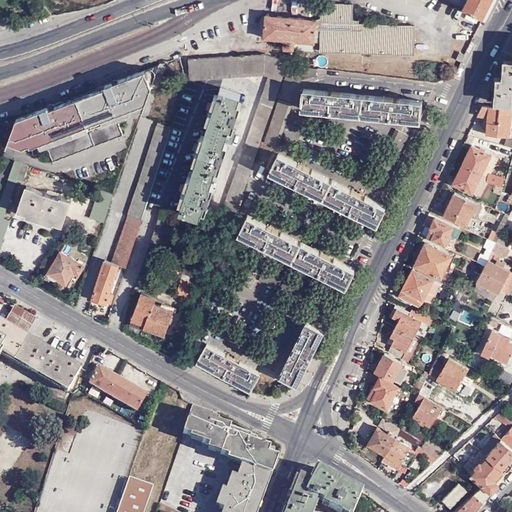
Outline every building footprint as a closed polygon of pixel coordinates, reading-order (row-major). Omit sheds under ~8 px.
[(468,0),(465,8),(483,17),(491,0),(468,0)] [(416,25),(358,24),(358,20),(352,20),(352,5),(322,4),(321,19),(317,20),(266,15),(264,38),(284,40),(283,48),(292,49),(293,41),(320,43),(320,52),(415,54),(416,25)] [(239,16),(232,17),(234,36),(241,36),(239,16)] [(313,43),(293,41),(292,49),(312,51),(313,43)] [(457,58),(462,60),(465,53),(461,51),(457,58)] [(283,53),(188,58),(189,80),(285,74),(283,53)] [(511,60),(504,60),(503,78),(496,78),(494,102),(511,104),(511,91),(511,60)] [(30,144),(145,100),(150,87),(157,63),(145,68),(128,76),(105,85),(77,96),(59,103),(49,107),(41,110),(32,112),(17,116),(9,140),(22,145),(30,143),(30,144)] [(322,69),(294,66),(289,79),(296,81),(297,80),(303,82),(306,76),(321,77),(322,69)] [(441,73),(429,66),(425,73),(438,79),(441,73)] [(230,227),(280,79),(281,79),(269,76),(218,222),(230,227)] [(179,210),(199,216),(240,95),(229,91),(220,88),(215,103),(212,102),(207,114),(211,115),(202,143),(198,142),(194,153),(198,155),(188,183),(185,182),(181,193),(184,194),(179,210)] [(419,120),(421,100),(303,88),(302,108),(419,120)] [(280,100),(265,142),(279,146),(292,104),(280,100)] [(511,108),(493,107),(482,105),(477,116),(487,117),(485,133),(508,136),(510,114),(511,114),(511,108)] [(159,124),(129,215),(142,219),(172,128),(159,124)] [(407,135),(395,128),(367,184),(379,190),(407,135)] [(471,193),(490,154),(471,145),(452,183),(471,193)] [(376,224),(384,207),(279,153),(270,171),(376,224)] [(498,158),(490,154),(471,193),(480,197),(487,183),(485,182),(489,173),(490,173),(498,158)] [(24,182),(29,166),(15,161),(0,203),(0,246),(13,213),(6,211),(17,180),(24,182)] [(487,183),(502,188),(505,178),(490,173),(489,173),(485,182),(487,183)] [(61,222),(70,199),(29,182),(21,205),(61,222)] [(114,194),(98,189),(89,218),(103,224),(109,208),(114,194)] [(474,220),(481,207),(454,193),(442,215),(463,226),(468,217),(474,220)] [(175,213),(161,209),(137,280),(140,281),(151,285),(175,213)] [(129,215),(112,262),(119,265),(125,267),(142,219),(129,215)] [(346,286),(354,269),(247,216),(239,233),(346,286)] [(498,225),(503,227),(508,218),(502,216),(498,225)] [(426,236),(443,245),(448,234),(452,227),(434,218),(430,227),(430,228),(426,236)] [(494,236),(490,244),(494,246),(496,241),(503,227),(498,225),(493,235),(494,236)] [(460,231),(452,227),(448,234),(456,238),(460,231)] [(485,241),(490,244),(494,236),(490,233),(485,241)] [(483,268),(488,257),(493,249),(494,246),(490,244),(485,241),(481,250),(483,251),(481,256),(478,255),(474,264),(483,268)] [(496,241),(494,246),(493,249),(507,256),(511,248),(496,241)] [(441,278),(452,256),(425,242),(414,264),(441,278)] [(69,278),(70,278),(74,271),(78,274),(83,265),(60,251),(48,272),(66,283),(69,278)] [(258,264),(238,254),(232,266),(252,277),(258,264)] [(477,279),(499,290),(499,291),(500,289),(509,270),(510,269),(488,257),(483,268),(480,274),(477,279)] [(110,292),(119,265),(112,262),(105,260),(92,297),(110,303),(114,294),(110,292)] [(423,298),(434,278),(424,273),(413,267),(399,294),(420,305),(423,298)] [(304,287),(266,268),(259,280),(298,299),(304,287)] [(511,290),(511,271),(509,270),(500,289),(510,295),(511,290)] [(74,280),(78,274),(74,271),(70,278),(74,280)] [(476,282),(477,279),(480,274),(474,272),(470,279),(476,282)] [(196,283),(181,278),(176,293),(188,298),(186,307),(195,310),(199,301),(191,298),(196,283)] [(442,282),(434,278),(423,298),(431,303),(442,282)] [(494,298),(499,290),(477,279),(476,282),(473,287),(494,298)] [(329,299),(309,289),(303,301),(323,311),(329,299)] [(153,303),(154,300),(141,295),(130,325),(145,330),(146,327),(164,334),(173,311),(153,303)] [(399,320),(395,326),(414,336),(422,320),(428,324),(430,318),(412,309),(409,315),(394,307),(390,315),(399,320)] [(68,389),(80,367),(0,320),(0,352),(1,350),(68,389)] [(324,330),(306,322),(279,375),(297,384),(324,330)] [(419,339),(414,336),(395,326),(391,336),(395,339),(391,345),(389,351),(409,360),(419,339)] [(511,352),(511,340),(509,338),(510,336),(506,334),(505,335),(492,327),(480,352),(488,356),(490,354),(506,362),(511,352)] [(457,345),(446,339),(442,348),(452,354),(457,345)] [(260,372),(206,342),(197,360),(251,389),(260,372)] [(407,364),(389,354),(379,373),(397,383),(398,379),(405,383),(412,370),(406,366),(407,364)] [(460,380),(467,368),(449,358),(446,363),(437,357),(429,372),(461,391),(466,383),(460,380)] [(99,364),(88,383),(138,411),(147,394),(117,377),(118,375),(99,364)] [(498,381),(511,383),(511,371),(500,369),(498,381)] [(428,375),(422,372),(418,379),(417,378),(413,386),(420,389),(428,375)] [(387,407),(399,385),(380,375),(368,397),(387,407)] [(420,390),(418,394),(415,399),(421,402),(414,414),(430,425),(441,406),(425,396),(426,394),(420,390)] [(200,408),(193,404),(183,433),(203,440),(202,442),(221,450),(220,455),(227,458),(227,456),(240,461),(238,464),(240,466),(236,478),(230,476),(218,509),(222,511),(221,511),(258,511),(279,457),(268,453),(270,448),(256,442),(257,439),(248,436),(219,419),(219,418),(199,411),(200,408)] [(511,421),(499,412),(493,417),(509,429),(501,438),(511,447),(511,421)] [(399,431),(401,427),(383,417),(379,425),(396,435),(399,431)] [(401,427),(399,431),(418,444),(424,434),(404,421),(401,427)] [(369,443),(386,454),(395,437),(378,427),(369,443)] [(511,455),(511,447),(501,438),(496,434),(481,451),(487,456),(502,468),(511,455)] [(473,436),(469,440),(476,446),(479,443),(473,436)] [(410,446),(395,437),(386,454),(382,461),(398,470),(399,469),(402,463),(408,467),(416,454),(408,449),(410,446)] [(462,464),(478,449),(476,446),(469,440),(454,454),(462,464)] [(424,442),(421,447),(436,458),(441,454),(424,442)] [(436,458),(421,447),(419,445),(416,450),(433,461),(436,458)] [(503,469),(502,468),(487,456),(482,461),(479,462),(476,465),(477,469),(472,474),(490,489),(494,488),(497,485),(497,481),(494,478),(503,469)] [(405,473),(408,467),(402,463),(399,469),(405,473)] [(345,511),(353,511),(363,490),(317,465),(310,478),(300,474),(284,511),(312,511),(319,498),(324,501),(330,504),(329,505),(341,511),(342,510),(345,511)] [(128,478),(116,511),(144,511),(153,486),(128,478)] [(450,507),(466,490),(458,482),(443,499),(450,507)] [(459,511),(472,511),(490,493),(481,486),(457,509),(459,511)] [(173,511),(175,510),(158,502),(155,510),(159,511),(173,511)]
